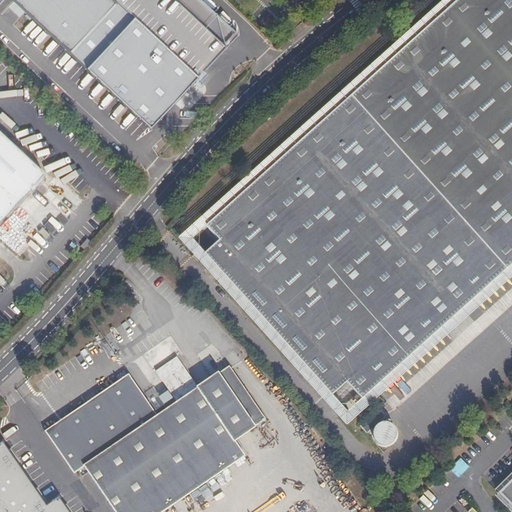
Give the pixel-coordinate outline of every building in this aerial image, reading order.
[(14,0),(153,130),(201,80),(115,0),(14,0)] [(511,0),(453,0),(202,221),(213,234),(200,245),(329,388),(343,376),(357,391),(511,255),(511,0)] [(0,226),(49,174),(0,130),(0,226)] [(87,469),(115,511),(157,511),(243,455),(233,440),(264,419),(229,366),(197,387),(176,356),(155,370),(176,401),(156,415),(129,375),(56,423),(45,430),(76,476),(87,469)] [(8,445),(0,450),(0,511),(73,511),(67,502),(52,511),(8,445)] [(511,479),(499,492),(511,504),(511,479)]
